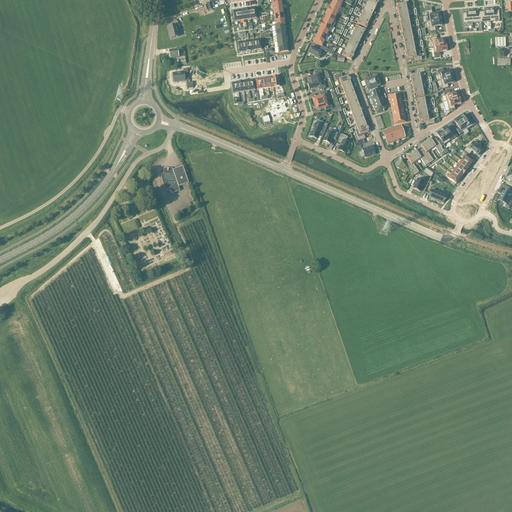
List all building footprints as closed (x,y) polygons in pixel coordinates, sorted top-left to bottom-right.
[(376,8),(378,4),(370,0),(368,0),(367,4),(376,8)] [(332,3),(329,8),(338,12),(341,7),(332,3)] [(373,13),(376,8),(367,4),(365,9),(373,13)] [(329,8),(327,13),(336,17),(338,12),(329,8)] [(371,18),(373,13),(365,9),(362,14),(371,18)] [(432,10),(425,12),(426,16),(427,16),(428,22),(441,19),(440,16),(440,13),(432,15),(432,10)] [(484,12),(481,12),(482,23),(491,22),(490,10),(484,11),(484,12)] [(490,10),(491,22),(500,21),(499,11),(496,11),(496,10),(493,10),(490,10)] [(466,13),(463,14),(464,24),(464,26),(473,26),(473,23),(472,11),(466,12),(466,13)] [(478,11),(472,11),(473,23),(482,23),(481,12),(478,13),(478,11)] [(327,13),(325,18),(334,22),(336,17),(327,13)] [(369,23),(371,18),(362,14),(360,19),(369,23)] [(323,22),(322,23),(331,27),(333,28),(336,22),(334,22),(325,18),(323,22)] [(360,19),(358,24),(364,27),(367,29),(368,26),(367,26),(369,23),(360,19)] [(441,19),(428,22),(429,28),(429,32),(436,31),(435,27),(442,26),(441,23),(441,19)] [(329,32),(331,27),(322,23),(323,22),(322,22),(320,27),(329,32)] [(176,25),(168,27),(171,38),(179,37),(177,30),(180,29),(179,25),(176,25)] [(363,36),(364,33),(365,33),(366,30),(360,28),(357,26),(354,31),(363,36)] [(327,36),(329,32),(320,27),(320,28),(318,32),(327,36)] [(361,40),(363,36),(354,31),(352,36),(361,40)] [(325,41),(327,36),(318,32),(316,37),(325,41)] [(358,45),(361,40),(352,36),(350,41),(358,45)] [(316,37),(313,42),(321,46),(322,47),(325,41),(316,37)] [(436,37),(430,38),(431,42),(433,48),(446,45),(445,45),(444,39),(437,40),(436,37)] [(505,38),(495,38),(496,47),(506,47),(505,38)] [(356,50),(358,45),(350,41),(347,46),(356,50)] [(446,45),(433,48),(434,54),(433,54),(434,57),(440,56),(440,53),(447,51),(446,45),(445,45),(446,45)] [(354,55),(356,50),(347,46),(345,51),(354,55)] [(322,53),(311,47),(308,53),(315,56),(314,57),(318,59),(318,58),(320,59),(322,53)] [(169,51),(170,58),(179,57),(178,52),(182,52),(181,48),(176,49),(176,50),(169,51)] [(344,59),(345,57),(346,58),(349,59),(351,60),(352,58),(353,58),(354,56),(354,55),(345,51),(342,50),(340,55),(341,55),(339,59),(344,59)] [(405,53),(406,56),(407,59),(413,57),(414,57),(414,58),(419,57),(417,51),(415,51),(405,53)] [(220,66),(210,67),(212,81),(218,80),(218,76),(221,75),(220,66)] [(210,67),(200,69),(201,78),(205,78),(205,82),(212,81),(210,67)] [(177,81),(185,80),(185,77),(188,77),(188,69),(183,69),(184,72),(173,73),(173,81),(174,81),(174,82),(177,82),(177,81)] [(443,69),(437,71),(438,75),(440,74),(442,79),(442,80),(453,77),(451,71),(444,73),(443,69)] [(307,80),(308,84),(320,80),(319,75),(322,74),(321,70),(314,72),(315,75),(307,78),(307,80)] [(341,85),(350,81),(351,81),(350,78),(349,78),(348,76),(342,78),(341,74),(333,76),(335,81),(337,80),(339,85),(341,85)] [(370,78),(375,91),(378,89),(377,87),(380,86),(376,76),(370,78)] [(442,79),(440,80),(442,86),(441,86),(442,90),(448,88),(447,85),(454,83),(453,77),(442,80),(442,79)] [(370,78),(364,81),(368,91),(370,90),(371,92),(375,91),(370,78)] [(322,86),(320,80),(308,84),(307,84),(309,90),(318,87),(319,90),(325,88),(325,85),(322,86)] [(350,81),(341,85),(343,90),(352,86),(350,81)] [(354,91),(352,86),(343,90),(345,95),(354,91)] [(382,95),(381,92),(380,89),(378,89),(375,91),(371,92),(369,93),(371,99),(382,95)] [(449,90),(443,92),(444,96),(445,96),(446,101),(459,98),(459,97),(457,92),(450,94),(449,90)] [(314,105),(326,101),(325,95),(327,95),(326,91),(320,93),(320,96),(312,99),(314,105)] [(356,96),(354,91),(345,95),(346,100),(356,96)] [(402,102),(400,93),(396,94),(397,96),(393,97),(389,98),(389,99),(390,99),(390,102),(390,104),(402,102)] [(384,101),(383,97),(382,95),(371,99),(374,105),(384,101)] [(358,101),(356,96),(346,100),(348,105),(358,101)] [(459,98),(446,101),(448,107),(449,111),(455,109),(454,106),(461,104),(459,97),(459,98)] [(272,109),(285,105),(284,104),(285,104),(284,101),(284,102),(283,100),(277,102),(276,99),(269,100),(272,109)] [(314,105),(315,109),(315,108),(316,110),(325,108),(325,111),(332,109),(331,106),(328,106),(326,101),(314,105)] [(360,106),(358,101),(348,105),(350,110),(360,106)] [(381,112),(383,111),(382,108),(387,107),(386,105),(386,106),(385,102),(384,101),(374,105),(376,111),(378,110),(380,109),(381,112)] [(403,108),(402,102),(390,104),(391,107),(392,110),(403,108)] [(285,107),(285,105),(272,109),(269,110),(271,116),(272,116),(273,119),(281,117),(280,113),(286,112),(286,110),(287,110),(286,107),(285,107)] [(362,111),(361,109),(360,106),(350,110),(352,115),(362,111)] [(404,114),(403,108),(392,110),(392,113),(393,116),(404,114)] [(363,117),(362,112),(362,111),(352,115),(354,120),(363,117)] [(402,121),(402,123),(406,122),(404,114),(393,116),(393,118),(393,117),(394,121),(394,122),(398,122),(402,121)] [(465,115),(460,119),(467,129),(466,129),(467,130),(472,126),(473,126),(476,124),(472,119),(469,121),(465,115)] [(365,122),(363,117),(354,120),(356,125),(365,122)] [(460,119),(455,122),(459,128),(456,130),(460,135),(463,133),(462,132),(466,129),(467,129),(460,119)] [(367,127),(365,122),(356,125),(358,130),(367,127)] [(315,124),(310,136),(317,140),(319,137),(321,132),(324,134),(326,128),(323,126),(322,127),(315,124)] [(399,139),(405,137),(404,135),(406,134),(405,131),(403,132),(401,126),(400,126),(400,127),(396,128),(395,128),(399,139)] [(358,130),(360,135),(363,134),(369,132),(368,130),(369,130),(368,127),(367,127),(358,130)] [(444,129),(442,131),(449,142),(454,138),(454,139),(457,137),(454,131),(451,133),(447,127),(444,129)] [(393,141),(399,139),(395,128),(391,130),(392,130),(389,131),(393,141)] [(323,141),(329,144),(332,138),(335,140),(338,134),(334,132),(334,134),(328,131),(323,141)] [(389,131),(386,132),(386,131),(383,133),(387,144),(393,141),(389,131)] [(439,133),(437,134),(441,140),(438,142),(441,147),(444,145),(449,142),(442,131),(439,132),(439,133)] [(348,137),(342,134),(337,143),(341,144),(338,150),(345,154),(347,149),(348,149),(350,146),(349,145),(349,144),(345,142),(348,137)] [(431,150),(435,148),(440,154),(444,152),(435,139),(432,141),(431,139),(428,140),(425,142),(426,142),(431,150)] [(429,163),(433,161),(427,153),(431,150),(426,142),(421,146),(423,149),(420,151),(429,163)] [(467,147),(464,151),(469,155),(472,152),(477,156),(482,150),(479,148),(479,147),(474,143),(474,144),(472,143),(468,148),(467,147)] [(372,147),(362,150),(365,158),(375,154),(372,147)] [(417,162),(420,159),(425,166),(429,163),(420,151),(418,153),(416,150),(413,152),(411,153),(411,154),(417,162)] [(411,154),(406,157),(408,161),(406,163),(414,175),(418,172),(413,164),(417,162),(411,154)] [(465,156),(461,161),(469,166),(473,162),(465,156)] [(402,170),(405,172),(407,173),(406,176),(407,177),(405,182),(403,181),(403,182),(408,185),(409,183),(408,183),(410,179),(411,179),(411,180),(414,175),(406,163),(405,161),(402,163),(399,161),(395,163),(397,167),(402,170)] [(461,161),(458,165),(466,171),(466,170),(469,166),(461,161)] [(458,165),(455,169),(463,175),(466,171),(458,165)] [(172,170),(164,170),(165,168),(164,168),(164,170),(163,172),(163,174),(162,174),(161,174),(161,175),(161,177),(161,179),(162,181),(162,183),(163,184),(164,186),(165,188),(166,190),(167,191),(168,190),(170,191),(171,192),(173,194),(173,193),(180,191),(179,187),(188,183),(183,167),(173,170),(172,170)] [(455,169),(452,173),(459,179),(463,175),(455,169)] [(452,173),(448,178),(456,184),(459,179),(452,173)] [(418,179),(413,189),(420,192),(425,182),(418,179)] [(503,192),(498,201),(507,205),(511,196),(511,193),(505,190),(504,192),(503,192)] [(432,191),(429,197),(433,199),(436,200),(442,203),(448,194),(443,192),(441,195),(432,191)]
